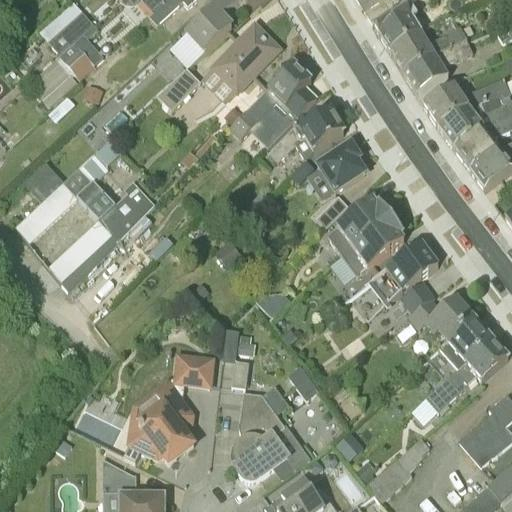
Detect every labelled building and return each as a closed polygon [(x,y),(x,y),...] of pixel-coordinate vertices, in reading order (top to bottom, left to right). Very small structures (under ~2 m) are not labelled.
[(135,0),(141,6),(149,0),(150,0),(162,12),(174,0),(135,0)] [(187,12),(200,0),(174,0),(162,12),(148,23),(156,31),(182,7),(187,12)] [(202,60),(216,47),(231,34),(219,22),(240,3),(237,0),(219,0),(201,18),(203,21),(183,40),(184,41),(202,60)] [(409,10),(408,8),(402,10),(395,0),(352,0),(365,20),(366,20),(372,30),(405,11),(409,10)] [(379,42),(389,59),(421,40),(412,24),(416,22),(409,10),(405,11),(372,30),(372,31),(378,42),(379,42)] [(48,48),(71,27),(62,17),(39,37),(48,48)] [(48,48),(61,61),(94,31),(82,17),(71,27),(48,48)] [(504,49),(511,43),(511,27),(496,37),(504,49)] [(97,34),(94,31),(84,40),(87,44),(97,34)] [(211,77),(234,100),(278,55),(254,32),(211,77)] [(389,59),(403,81),(434,61),(467,47),(461,33),(445,40),(445,41),(427,49),(421,40),(389,59)] [(417,103),(448,84),(441,71),(472,58),(467,47),(434,61),(403,81),(417,103)] [(56,66),(70,80),(42,106),(50,114),(77,88),(71,82),(74,79),(79,85),(94,70),(92,67),(89,65),(75,48),(61,61),(56,66)] [(100,51),(100,55),(103,58),(107,58),(110,56),(110,52),(107,49),(103,49),(100,51)] [(277,107),(284,114),(311,88),(292,69),(242,120),(229,134),(241,145),(277,107)] [(171,117),(199,88),(185,74),(157,102),(171,117)] [(439,101),(423,112),(436,133),(465,111),(502,97),(503,100),(505,103),(509,101),(502,84),(461,102),(453,91),(439,101)] [(97,109),(102,96),(87,90),(82,103),(97,109)] [(436,133),(437,134),(453,155),(482,133),(511,119),(511,108),(511,107),(502,110),(499,102),(503,100),(502,97),(465,111),(436,133)] [(57,127),(75,110),(66,102),(49,118),(57,127)] [(221,126),(229,134),(242,120),(234,112),(221,126)] [(304,165),(310,160),(343,139),(329,117),(308,130),(306,126),(292,134),(268,159),(278,168),(294,151),(303,165),(304,165)] [(453,155),(469,177),(502,153),(498,154),(490,143),(493,142),(494,143),(511,135),(511,119),(482,133),(453,155)] [(212,139),(193,161),(197,164),(217,143),(212,139)] [(511,148),(502,153),(469,177),(484,197),(511,175),(511,148)] [(315,173),(332,200),(364,179),(356,166),(359,164),(350,150),(315,173)] [(93,160),(69,182),(62,189),(76,205),(96,227),(111,242),(103,249),(95,257),(87,264),(79,272),(71,279),(61,289),(69,298),(154,211),(135,190),(114,210),(93,189),(104,178),(105,172),(93,160)] [(290,179),(289,180),(298,189),(313,173),(304,165),(303,165),(290,179)] [(68,212),(76,205),(62,189),(54,197),(68,212)] [(61,220),(68,212),(54,197),(46,204),(61,220)] [(315,224),(326,235),(348,212),(338,202),(315,224)] [(53,227),(61,220),(46,204),(38,211),(53,227)] [(328,243),(342,262),(391,225),(379,209),(375,212),(372,207),(335,234),(336,236),(328,243)] [(45,235),(53,227),(38,211),(30,219),(45,235)] [(37,242),(45,235),(30,219),(22,226),(37,242)] [(203,223),(195,231),(203,239),(211,231),(203,223)] [(342,262),(357,282),(403,248),(399,243),(402,241),(391,225),(342,262)] [(29,249),(37,242),(22,226),(14,234),(29,249)] [(103,249),(111,242),(96,227),(88,234),(103,249)] [(95,257),(103,249),(88,234),(80,242),(95,257)] [(195,249),(186,239),(170,255),(179,264),(195,249)] [(87,264),(95,257),(80,242),(72,249),(87,264)] [(242,263),(232,248),(217,259),(227,274),(242,263)] [(79,272),(87,264),(72,249),(64,257),(79,272)] [(370,287),(387,310),(437,272),(421,250),(370,287)] [(71,279),(79,272),(64,257),(56,264),(71,279)] [(61,289),(71,279),(56,264),(48,272),(61,289)] [(424,287),(401,304),(413,320),(414,320),(430,308),(436,303),(424,287)] [(209,299),(201,289),(193,296),(202,305),(209,299)] [(277,322),(291,307),(279,297),(266,312),(277,322)] [(432,343),(437,339),(446,349),(473,325),(455,305),(439,318),(430,308),(414,320),(413,320),(407,325),(418,337),(424,332),(432,343)] [(438,356),(457,377),(492,346),(473,325),(446,349),(438,356)] [(297,343),(289,334),(280,341),(288,350),(297,343)] [(252,362),(254,350),(249,349),(250,341),(240,340),(237,359),(252,362)] [(476,382),(481,388),(507,364),(492,346),(457,377),(425,405),(436,417),(476,382)] [(167,385),(132,411),(126,449),(129,451),(123,462),(134,467),(140,456),(157,465),(161,461),(168,470),(193,451),(184,439),(190,434),(191,422),(182,408),(183,392),(212,395),(215,364),(175,360),(173,384),(169,387),(167,385)] [(244,395),(247,370),(234,368),(231,393),(244,395)] [(306,406),(318,397),(299,373),(287,382),(306,406)] [(239,438),(243,447),(242,448),(240,449),(239,451),(238,452),(237,453),(236,454),(236,456),(235,457),(235,459),(235,461),(235,462),(235,464),(235,465),(236,467),(237,468),(238,471),(234,474),(242,485),(244,486),(245,487),(247,488),(249,488),(252,488),(253,488),(255,487),(284,467),(292,478),(309,465),(285,431),(283,432),(261,402),(243,400),(239,433),(239,435),(239,438)] [(480,474),(511,446),(511,443),(504,434),(508,431),(505,427),(511,420),(511,407),(506,401),(489,416),(491,419),(458,447),(480,474)] [(56,455),(64,461),(73,449),(65,443),(56,455)] [(397,465),(409,479),(429,454),(421,444),(397,465)] [(335,459),(327,459),(323,465),(326,472),(333,472),(337,467),(335,459)] [(117,499),(117,511),(162,511),(162,502),(150,502),(150,493),(135,493),(135,482),(102,465),(102,499),(117,499)] [(412,482),(409,479),(397,465),(388,472),(403,489),(412,482)] [(378,479),(366,466),(354,477),(367,490),(378,479)] [(511,469),(486,491),(488,493),(475,503),(482,511),(496,511),(511,499),(511,469)] [(392,499),(403,489),(388,472),(378,482),(392,499)] [(381,509),(392,499),(378,482),(366,492),(381,509)] [(321,511),(311,498),(312,498),(304,486),(267,511),(321,511)]
